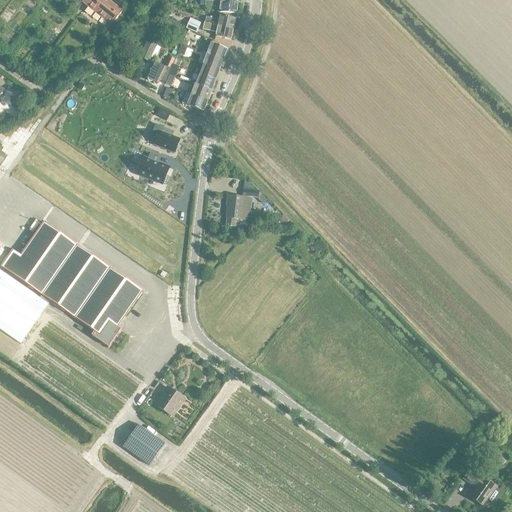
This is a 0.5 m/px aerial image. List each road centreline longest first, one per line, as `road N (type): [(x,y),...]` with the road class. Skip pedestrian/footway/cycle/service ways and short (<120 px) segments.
road 1 (unclassified): [(438,511),(196,331),(190,292),(209,130),(256,0)]
road 2 (unknown): [(164,305),(129,268),(7,187),(3,172),(27,138),(54,147),(173,227),(180,237),(175,270)]
